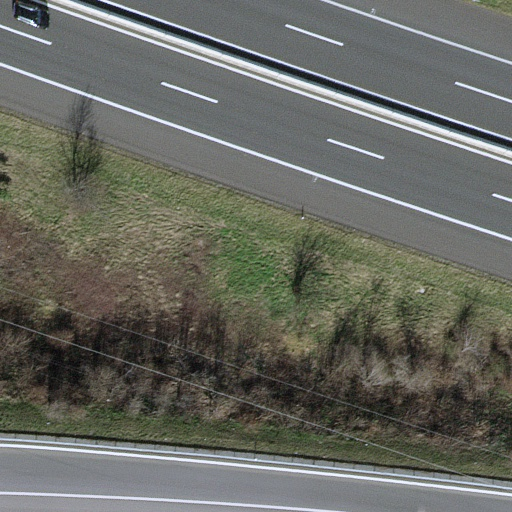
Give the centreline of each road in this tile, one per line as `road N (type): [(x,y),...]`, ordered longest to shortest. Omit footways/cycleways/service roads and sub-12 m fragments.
road 1 (motorway): [(0,41),(511,217)]
road 2 (motorway): [(0,473),(434,511)]
road 3 (motorway): [(511,97),(226,0)]
